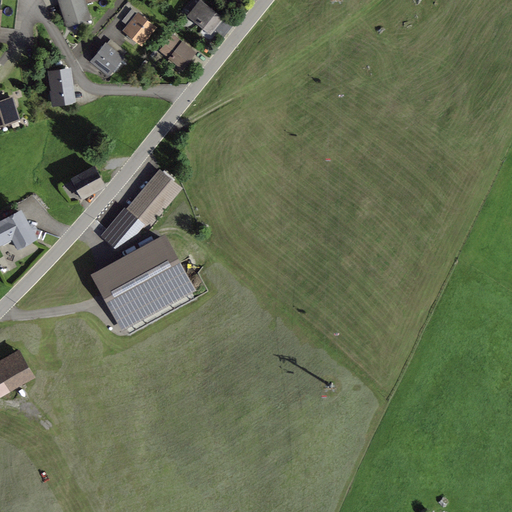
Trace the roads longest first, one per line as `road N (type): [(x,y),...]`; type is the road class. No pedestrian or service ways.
road 1 (secondary): [(0,309),(100,204),(267,0)]
road 2 (track): [(166,124),(180,126),(268,75),(376,0)]
